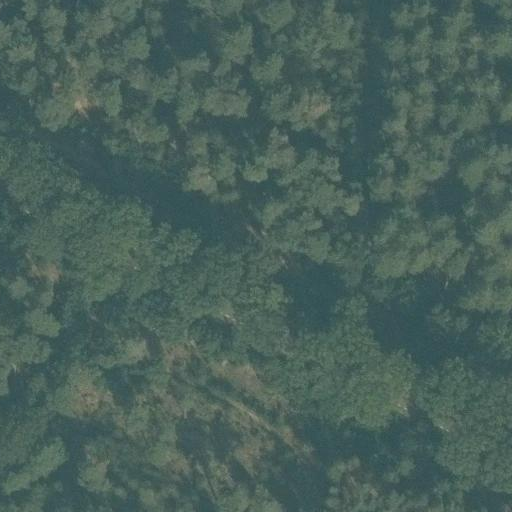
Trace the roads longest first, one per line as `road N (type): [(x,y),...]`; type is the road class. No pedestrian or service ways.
road 1 (unclassified): [(511,452),(0,186)]
road 2 (track): [(356,370),(366,310),(363,198),(375,0)]
